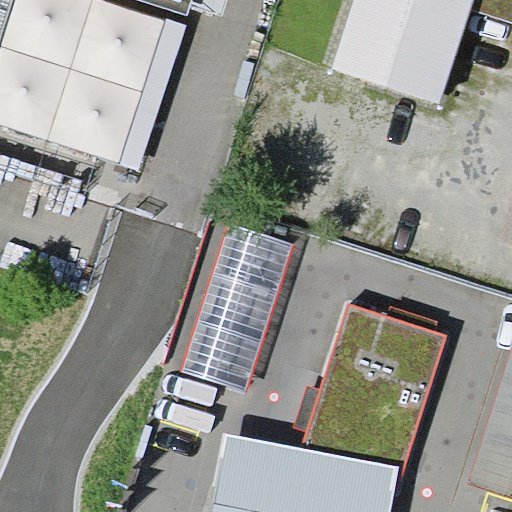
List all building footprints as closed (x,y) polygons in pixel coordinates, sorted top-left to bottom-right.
[(147,0),(187,12),(188,6),(190,0),(147,0)] [(228,0),(190,0),(188,6),(223,18),(228,0)] [(511,0),(352,0),(331,66),(335,67),(334,71),(439,104),(470,9),(511,22),(511,0)] [(302,448),(400,466),(406,467),(448,335),(435,331),(387,315),(348,301),(321,390),(308,431),(302,448)] [(391,305),(387,315),(435,331),(438,322),(391,305)] [(511,345),(468,483),(511,496),(511,345)] [(308,431),(321,390),(307,386),(294,427),(308,431)] [(302,448),(224,431),(207,511),(391,511),(400,466),(302,448)]
